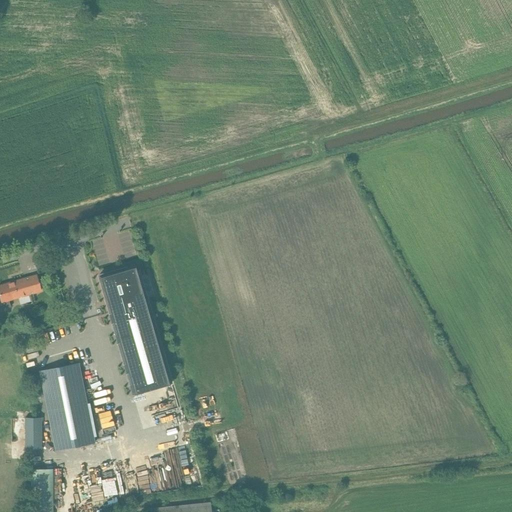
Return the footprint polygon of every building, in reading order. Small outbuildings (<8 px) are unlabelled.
[(126,269),(113,272),(113,271),(98,275),(106,301),(107,301),(110,312),(109,313),(133,394),(171,383),(137,264),(126,267),(126,269)] [(0,296),(0,309),(11,306),(9,300),(41,291),(36,275),(0,285),(0,294),(1,297),(0,296)] [(95,443),(79,363),(39,371),(55,451),(95,443)] [(41,449),(41,418),(25,418),(25,449),(41,449)] [(31,511),(52,511),(53,469),(31,469),(31,511)] [(211,511),(210,502),(151,509),(150,511),(211,511)]
